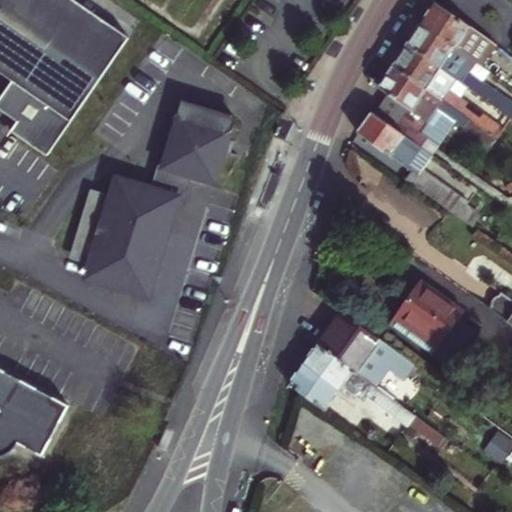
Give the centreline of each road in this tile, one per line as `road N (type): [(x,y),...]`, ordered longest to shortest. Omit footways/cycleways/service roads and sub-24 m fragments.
road 1 (tertiary): [(270,267),(155,511)]
road 2 (tertiary): [(212,511),(270,267)]
road 3 (tertiary): [(389,0),(316,146)]
road 4 (tertiary): [(270,267),(316,146)]
